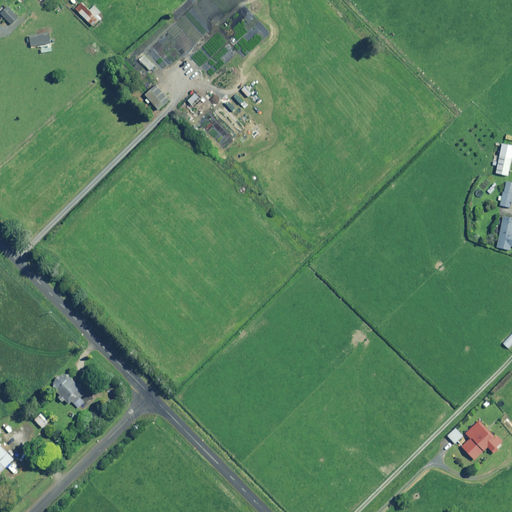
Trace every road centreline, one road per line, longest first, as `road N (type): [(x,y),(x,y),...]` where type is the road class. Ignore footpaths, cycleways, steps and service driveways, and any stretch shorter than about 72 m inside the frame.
road 1 (unclassified): [(151,395),(0,242)]
road 2 (residential): [(34,511),(151,395)]
road 3 (unclassified): [(266,511),(151,395)]
